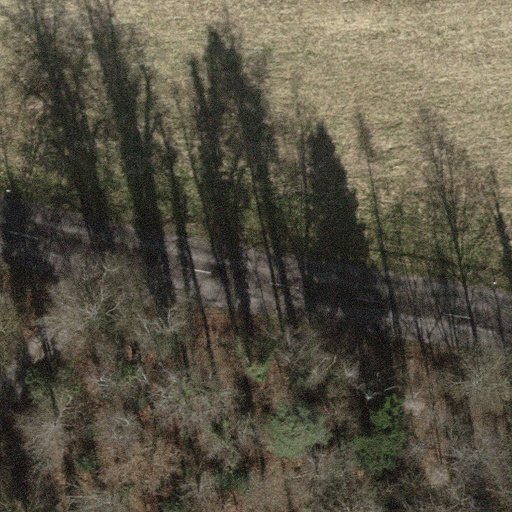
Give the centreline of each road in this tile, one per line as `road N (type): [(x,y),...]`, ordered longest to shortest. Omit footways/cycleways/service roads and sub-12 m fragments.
road 1 (tertiary): [(511,322),(300,285),(0,214)]
road 2 (track): [(0,417),(66,329),(168,253)]
